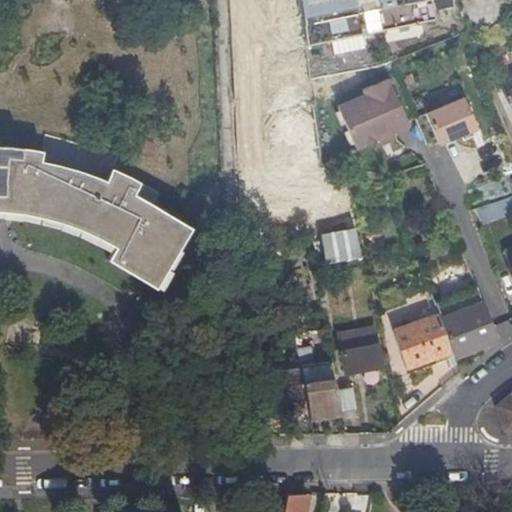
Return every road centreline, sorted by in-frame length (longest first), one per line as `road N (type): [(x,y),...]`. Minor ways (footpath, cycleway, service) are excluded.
road 1 (residential): [(453,461),(0,474)]
road 2 (track): [(433,157),(511,352)]
road 3 (residential): [(511,361),(469,399),(453,461)]
